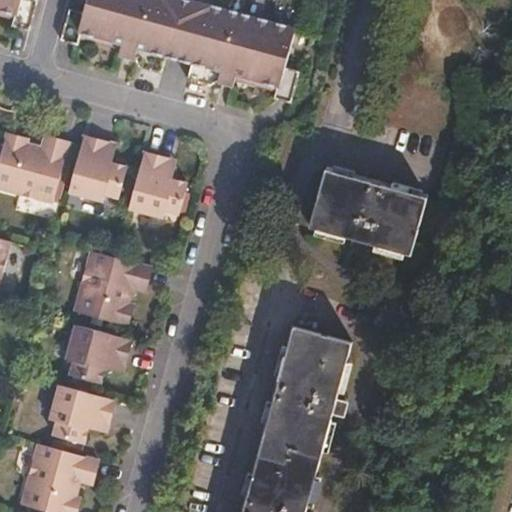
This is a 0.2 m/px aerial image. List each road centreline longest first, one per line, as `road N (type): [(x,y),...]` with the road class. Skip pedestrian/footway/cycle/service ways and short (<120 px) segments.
road 1 (residential): [(143,511),(247,129),(40,74)]
road 2 (unknown): [(332,124),(225,511)]
